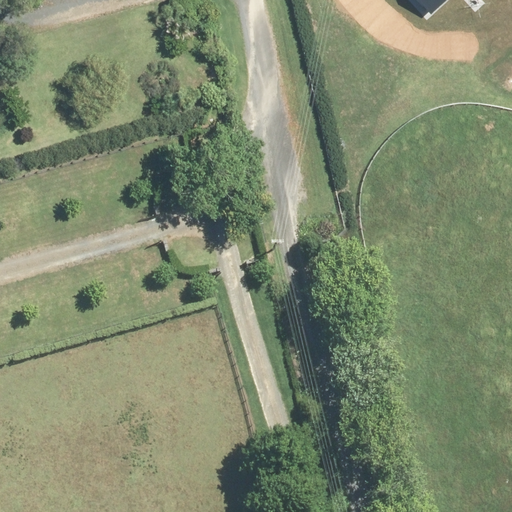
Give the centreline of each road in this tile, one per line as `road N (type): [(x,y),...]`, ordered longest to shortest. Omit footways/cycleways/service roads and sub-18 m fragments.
road 1 (track): [(351,511),(292,251),(292,198)]
road 2 (unclassified): [(292,198),(255,0)]
